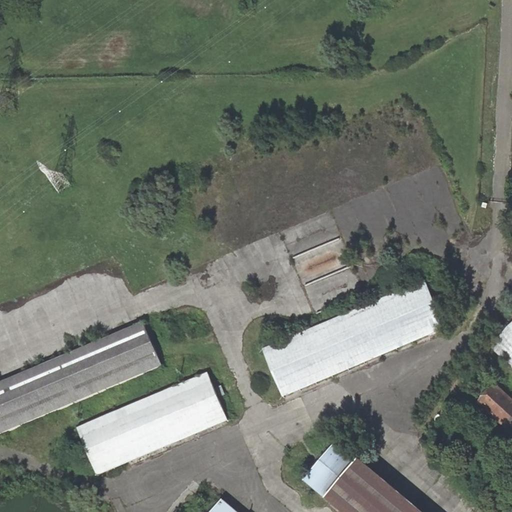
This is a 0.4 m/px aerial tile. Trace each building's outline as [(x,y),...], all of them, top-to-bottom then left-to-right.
[(429,337),(445,330),(426,283),(409,290),(429,337)] [(283,399),(429,337),(409,290),(286,342),(279,345),(263,352),(283,399)] [(0,436),(162,368),(144,325),(0,386),(0,436)] [(511,327),(492,349),(511,368),(511,327)] [(275,338),(279,345),(286,342),(283,335),(275,338)] [(98,478),(228,422),(208,375),(78,431),(98,478)] [(477,405),(511,437),(511,404),(493,386),(477,405)] [(328,502),(361,463),(337,444),(305,483),(328,502)] [(418,511),(361,463),(328,502),(339,511),(418,511)] [(235,511),(223,502),(214,511),(235,511)]
